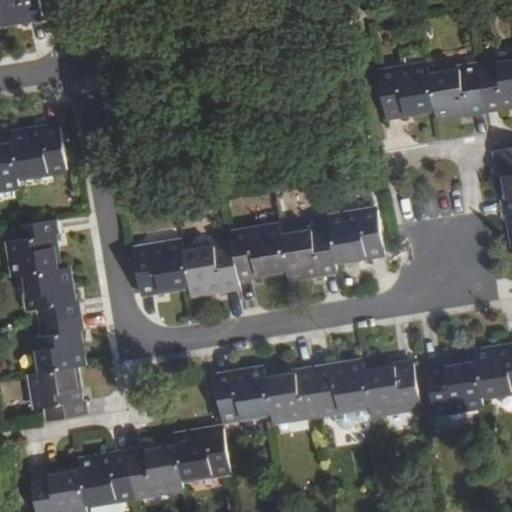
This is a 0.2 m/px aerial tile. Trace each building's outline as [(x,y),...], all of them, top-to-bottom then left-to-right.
[(0,0),(0,23),(43,16),(40,0),(0,0)] [(486,112),(511,107),(511,61),(479,68),(486,112)] [(380,74),(387,117),(435,110),(430,75),(428,66),(380,74)] [(435,110),(437,119),(486,112),(479,68),(430,75),(435,110)] [(61,124),(13,133),(14,142),(20,175),(68,167),(61,124)] [(0,188),(21,184),(20,175),(14,142),(0,144),(0,188)] [(511,198),(511,147),(493,151),(495,166),(502,164),(507,200),(511,198)] [(511,198),(507,200),(501,200),(503,216),(510,215),(511,227),(511,198)] [(332,227),(338,262),(386,254),(379,211),(331,218),(332,227)] [(28,223),(14,225),(16,240),(11,242),(16,275),(26,274),(60,268),(53,234),(58,233),(55,218),(28,223)] [(234,242),(240,277),(289,270),(283,235),(281,226),(233,234),(234,242)] [(289,270),(290,278),(339,270),(338,262),(332,227),(283,235),(289,270)] [(183,242),(135,249),(142,292),(191,285),(184,250),(183,242)] [(184,250),(191,285),(192,294),(241,286),(240,277),(234,242),(184,250)] [(39,307),(41,322),(82,315),(80,300),(74,301),(68,266),(60,268),(26,274),(31,308),(39,307)] [(82,315),(41,322),(43,336),(37,337),(43,372),(77,366),(85,365),(79,330),(85,330),(82,315)] [(483,397),(511,392),(511,347),(476,353),(478,363),(483,397)] [(316,371),(323,413),(373,405),(367,371),(365,363),(316,371)] [(373,405),(374,415),(422,406),(415,363),(367,371),(373,405)] [(436,413),(485,406),(483,397),(478,363),(430,371),(436,413)] [(47,421),(91,414),(89,400),(83,401),(77,366),(43,372),(33,373),(39,409),(46,408),(47,421)] [(223,420),(274,412),(268,379),(266,370),(216,378),(220,403),(223,420)] [(274,412),(275,421),(323,413),(316,371),(268,379),(274,412)] [(184,480),(232,472),(225,429),(177,437),(178,445),(184,480)] [(129,453),(136,496),(185,488),(184,480),(178,445),(129,453)] [(88,504),(136,496),(129,453),(81,461),(82,470),(88,504)] [(38,511),(89,511),(88,504),(82,470),(33,478),(38,511)]
